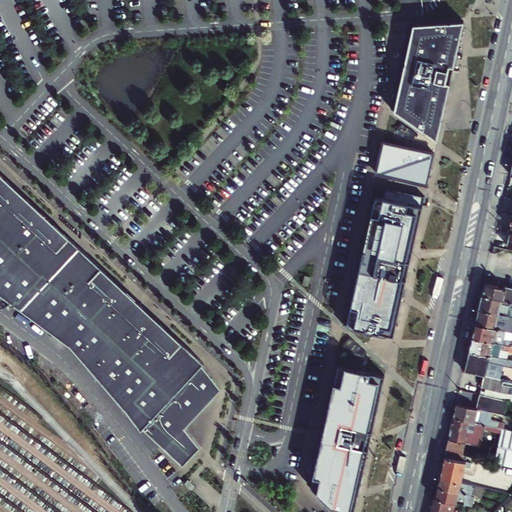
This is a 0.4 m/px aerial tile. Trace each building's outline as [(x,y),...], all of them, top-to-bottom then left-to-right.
[(461,22),(408,24),(389,108),(435,140),(461,22)] [(411,141),(416,133),(400,122),(395,131),(411,141)] [(376,173),(427,184),(431,168),(434,153),(383,141),(376,173)] [(142,429),(182,467),(200,448),(185,429),(221,390),(202,366),(204,364),(181,342),(178,346),(99,272),(102,269),(68,237),(65,241),(0,180),(0,294),(70,346),(116,396),(126,411),(141,431),(142,429)] [(343,324),(393,335),(422,206),(372,195),(343,324)] [(511,287),(506,286),(506,288),(485,283),(483,295),(511,301),(511,287)] [(511,301),(483,295),(479,309),(511,316),(511,301)] [(511,316),(479,309),(476,324),(506,331),(511,332),(511,316)] [(506,331),(476,324),(472,337),(511,346),(511,340),(504,338),(506,331)] [(511,351),(511,346),(472,337),(469,351),(498,357),(501,347),(504,347),(503,350),(511,351)] [(511,360),(498,357),(469,351),(464,371),(484,375),(481,387),(510,394),(511,385),(511,381),(486,376),(488,368),(496,371),(498,364),(511,367),(511,360)] [(334,364),(307,483),(337,511),(353,511),(385,375),(334,364)] [(498,414),(499,414),(502,400),(480,395),(477,409),(498,414)] [(498,414),(477,409),(456,404),(453,417),(484,424),(502,428),(503,421),(496,419),(498,414)] [(480,444),(484,424),(453,417),(444,456),(461,460),(463,454),(466,440),(480,444)] [(511,465),(511,430),(502,428),(494,462),(498,462),(511,465)] [(439,476),(461,482),(464,471),(478,474),(482,462),(485,462),(485,460),(463,454),(461,460),(444,456),(439,476)] [(511,465),(498,462),(495,472),(511,476),(511,465)] [(437,486),(476,495),(478,486),(461,482),(439,476),(437,486)] [(192,489),(196,485),(188,479),(185,483),(192,489)] [(474,500),(476,495),(437,486),(434,498),(455,503),(456,503),(457,499),(465,501),(465,498),(474,500)] [(434,498),(430,511),(452,511),(455,503),(434,498)]
